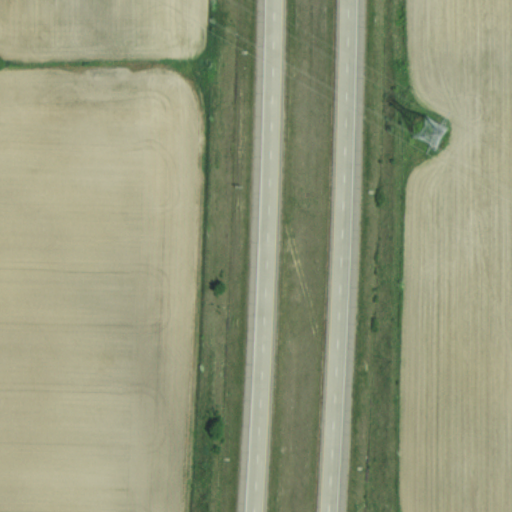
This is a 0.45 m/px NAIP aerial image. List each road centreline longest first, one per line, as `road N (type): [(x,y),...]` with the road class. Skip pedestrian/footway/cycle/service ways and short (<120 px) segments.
road 1 (motorway): [(330,511),(352,0)]
road 2 (motorway): [(271,0),(251,511)]
